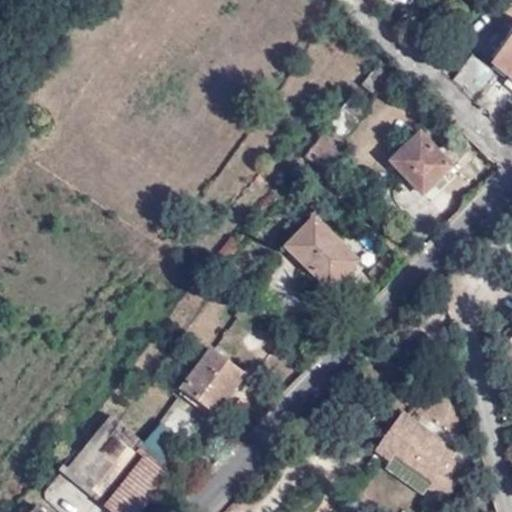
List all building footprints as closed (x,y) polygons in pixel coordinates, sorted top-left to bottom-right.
[(511,26),(490,56),(511,74),(511,26)] [(479,62),(471,54),(449,78),(468,95),(490,71),(479,62)] [(378,98),(390,82),(376,70),(364,85),(378,98)] [(330,126),(305,157),(326,172),(347,146),(341,140),(364,113),(350,101),(329,125),(330,126)] [(456,162),(419,126),(386,156),(420,192),(456,162)] [(365,262),(318,217),(288,250),(334,293),(365,262)] [(367,270),(377,282),(396,266),(386,254),(367,270)] [(252,371),(217,343),(178,390),(214,418),(252,371)] [(444,502),(466,473),(449,461),(455,454),(402,416),(375,453),(391,464),(395,458),(431,485),(428,491),(444,502)] [(152,494),(173,471),(117,425),(111,420),(66,472),(114,511),(164,511),(168,509),(152,494)] [(102,511),(103,511),(64,475),(46,495),(63,511),(102,511)]
